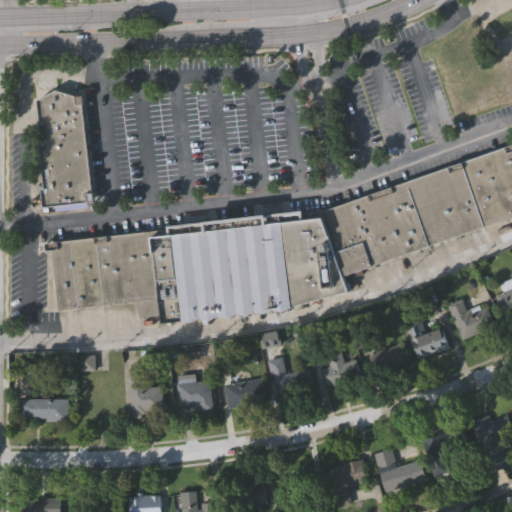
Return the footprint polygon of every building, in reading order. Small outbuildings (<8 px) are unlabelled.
[(497,42),(511,33),(511,0),(503,0),(510,12),(487,25),(497,42)] [(83,94),(83,102),(82,102),(92,191),(93,190),(94,199),(87,200),(87,206),(55,209),(54,204),(43,205),(41,188),(44,188),(39,142),(42,142),(37,99),(56,88),(83,94)] [(511,215),(343,275),(320,210),(322,210),(511,142),(511,215)] [(161,313),(150,230),(170,227),(170,225),(301,210),(301,212),(320,210),(343,275),(348,290),(291,305),(291,306),(283,309),(273,308),(265,312),(255,311),(247,314),(237,312),(228,316),(219,315),(210,318),(201,316),(192,320),(183,319),(162,321),(161,313)] [(150,230),(161,313),(140,316),(138,299),(59,309),(52,248),(46,249),(45,242),(150,230)] [(511,318),(506,321),(495,294),(511,287),(511,318)] [(448,305),(463,298),(468,312),(487,304),(495,325),(462,339),(448,305)] [(418,358),(405,323),(421,317),(426,331),(441,325),(449,347),(418,358)] [(374,378),(369,348),(404,342),(408,372),(374,378)] [(326,346),(339,343),(344,363),(353,361),(356,378),(326,385),(322,368),(330,366),(326,346)] [(304,388),(273,391),(270,355),(283,354),(285,373),(303,371),(304,388)] [(94,369),(81,369),(81,355),(94,355),(94,369)] [(177,376),(194,374),(195,381),(210,379),(213,409),(197,410),(196,407),(180,408),(177,376)] [(131,416),(131,376),(146,376),(146,385),(164,385),(164,416),(131,416)] [(229,407),(225,383),(264,377),(267,401),(229,407)] [(20,419),(20,398),(69,398),(69,419),(20,419)] [(424,441),(508,417),(511,428),(497,432),(507,465),(488,471),(485,460),(434,475),(424,441)] [(426,480),(384,490),(375,452),(392,448),(396,466),(421,460),(426,480)] [(366,476),(346,481),(351,502),(337,505),(328,466),(362,459),(366,476)] [(329,491),(291,508),(279,482),(318,464),(329,491)] [(269,503),(247,507),(248,511),(230,511),(226,489),(264,482),(269,503)] [(181,511),(181,491),(197,490),(198,502),(215,502),(215,511),(181,511)] [(130,511),(130,494),(161,494),(161,511),(130,511)] [(114,511),(83,511),(83,497),(114,497),(114,511)] [(62,511),(34,511),(34,498),(62,498),(62,511)]
